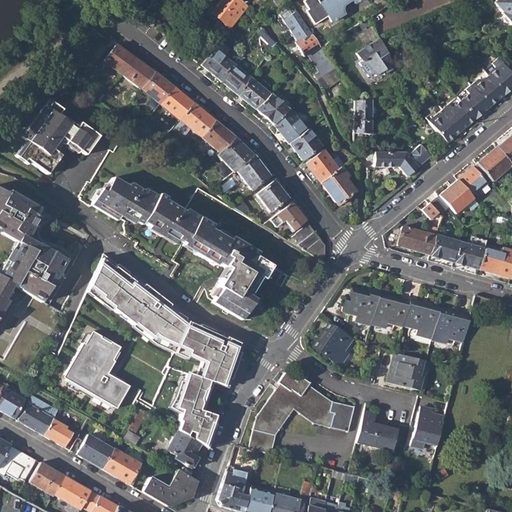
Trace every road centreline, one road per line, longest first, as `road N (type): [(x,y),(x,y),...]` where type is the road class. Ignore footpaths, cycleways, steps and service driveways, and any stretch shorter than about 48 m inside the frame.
road 1 (residential): [(111,14),(260,139),(354,249)]
road 2 (residential): [(276,355),(195,313),(100,237)]
road 3 (residential): [(511,111),(354,249)]
road 4 (residential): [(276,355),(241,401),(197,511)]
road 5 (residential): [(0,427),(151,511)]
road 6 (residential): [(354,249),(511,294)]
road 7 (residential): [(403,400),(336,381),(282,347)]
road 8 (residential): [(354,249),(282,347)]
